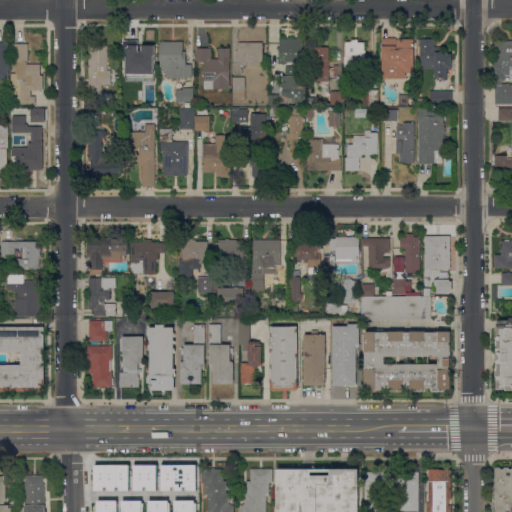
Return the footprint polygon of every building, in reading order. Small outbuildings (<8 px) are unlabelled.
[(304,38),(304,61),(287,61),(287,63),(280,63),(280,38),(304,38)] [(414,38),(414,72),(406,72),(406,78),(383,78),(383,38),(414,38)] [(351,41),(351,39),(358,39),(358,42),(364,42),(364,49),(366,49),(366,67),(345,67),(344,67),(344,56),(345,56),(345,41),(351,41)] [(435,39),(435,47),(440,47),(440,51),(443,51),(443,53),(452,53),(452,69),(448,69),(448,76),(435,76),(435,68),(419,68),(419,39),(435,39)] [(511,75),(505,75),(505,81),(502,81),(502,83),(510,83),(510,85),(511,84),(511,104),(496,104),(495,40),(511,40),(511,75)] [(139,68),(131,68),(131,63),(123,63),(123,41),(155,42),(155,73),(146,73),(146,63),(139,63),(139,68)] [(183,41),(183,51),(186,51),(186,64),(192,64),(193,77),(167,77),(167,67),(161,67),(161,41),(183,41)] [(9,79),(0,79),(0,42),(9,42),(9,79)] [(262,42),(262,63),(237,63),(237,42),(262,42)] [(13,68),(12,43),(28,43),(29,64),(41,63),(41,75),(43,75),(43,90),(31,90),(31,95),(35,95),(35,104),(11,104),(11,73),(16,73),(16,68),(13,68)] [(108,45),(108,70),(111,70),(111,83),(103,83),(103,90),(89,90),(89,45),(108,45)] [(329,47),(329,87),(321,87),(321,81),(315,81),(315,66),(309,66),(309,47),(329,47)] [(211,48),(212,58),(220,58),(219,48),(230,48),(231,60),(230,60),(230,86),(224,86),(224,89),(204,89),(203,61),(198,61),(197,48),(211,48)] [(342,65),(342,76),(333,76),(333,65),(342,65)] [(286,75),(286,66),(297,66),(297,75),(304,75),(304,87),(304,101),(293,101),(293,98),(290,98),(290,97),(286,97),(286,96),(282,96),(283,87),(278,86),(278,83),(283,83),(283,75),(286,75)] [(137,75),(137,99),(135,99),(135,103),(123,103),(123,75),(137,75)] [(245,76),(245,96),(233,96),(232,76),(245,76)] [(351,93),(346,93),(346,87),(344,87),(345,83),(346,83),(346,78),(365,78),(365,82),(367,83),(367,91),(364,91),(364,95),(351,95),(351,93)] [(194,87),(194,101),(176,101),(176,89),(183,89),(183,87),(194,87)] [(379,89),(379,105),(369,105),(369,89),(379,89)] [(452,90),(452,103),(430,104),(430,91),(452,90)] [(343,91),(343,104),(330,104),(330,91),(343,91)] [(279,94),(279,100),(277,100),(276,105),(269,105),(269,94),(279,94)] [(270,106),(280,106),(280,123),(269,123),(270,106)] [(194,107),(194,129),(180,129),(180,107),(194,107)] [(248,108),(248,122),(232,122),(233,108),(248,108)] [(305,118),(305,121),(304,121),(304,139),(282,139),(281,132),(290,132),(290,116),(293,116),(293,108),(304,108),(304,118),(305,118)] [(369,108),(369,117),(355,117),(355,108),(369,108)] [(443,126),(445,126),(445,132),(443,132),(443,150),(434,150),(434,163),(419,163),(419,108),(429,108),(429,109),(443,109),(443,126)] [(511,108),(511,120),(499,120),(499,108),(511,108)] [(384,120),(384,109),(398,109),(398,120),(384,120)] [(341,126),(337,126),(337,128),(334,128),(334,126),(329,126),(329,120),(328,120),(328,118),(329,118),(329,110),(341,110),(341,126)] [(102,123),(90,123),(90,111),(102,111),(102,116),(102,123)] [(266,113),(267,148),(264,148),(264,157),(267,157),(267,162),(264,162),(264,176),(253,176),(253,165),(251,165),(251,147),(252,147),(252,143),(249,143),(247,145),(244,145),(242,144),(240,138),(243,136),(242,127),(252,127),(251,113),(266,113)] [(210,115),(210,130),(196,130),(196,115),(210,115)] [(396,153),(396,124),(402,124),(402,122),(415,122),(415,126),(414,162),(412,162),(412,163),(407,163),(407,162),(404,162),(404,161),(400,161),(400,153),(396,153)] [(19,170),(16,170),(15,169),(13,169),(13,147),(28,148),(28,136),(16,136),(16,123),(36,123),(36,169),(20,169),(19,170)] [(155,186),(143,186),(143,164),(130,164),(130,131),(146,131),(146,124),(155,124),(155,186)] [(0,125),(8,125),(7,170),(6,170),(6,172),(2,172),(2,171),(0,171),(0,125)] [(172,128),(172,141),(160,141),(161,128),(172,128)] [(377,154),(371,154),(371,157),(365,157),(365,154),(362,154),(362,155),(360,155),(360,170),(345,170),(345,156),(347,156),(347,144),(353,144),(353,137),(355,137),(355,135),(364,135),(364,129),(371,129),(371,132),(377,132),(377,154)] [(127,135),(127,157),(122,157),(122,174),(106,174),(106,176),(92,176),(92,154),(89,154),(90,130),(106,130),(107,134),(106,136),(105,138),(102,137),(102,153),(115,153),(115,135),(127,135)] [(230,150),(228,150),(228,176),(221,177),(221,175),(217,175),(217,171),(203,172),(203,156),(204,156),(204,143),(216,143),(216,135),(230,135),(230,150)] [(308,170),(308,139),(313,139),(313,137),(334,137),(334,144),(339,144),(339,156),(341,156),(341,170),(308,170)] [(188,175),(163,175),(163,148),(161,148),(161,141),(188,141),(188,175)] [(511,150),(511,171),(495,171),(495,155),(508,155),(508,150),(511,150)] [(401,248),(401,236),(407,236),(407,233),(414,233),(414,236),(420,236),(419,272),(411,272),(411,276),(406,276),(406,272),(406,248),(401,248)] [(450,235),(450,269),(425,269),(424,235),(450,235)] [(359,236),(359,251),(361,251),(361,261),(353,261),(353,259),(336,259),(336,250),(332,250),(332,255),(325,255),(325,244),(330,244),(330,238),(336,238),(336,237),(359,236)] [(87,258),(87,237),(129,237),(129,255),(122,255),(122,262),(103,262),(103,269),(90,269),(90,258),(87,258)] [(384,252),(384,256),(389,256),(389,267),(369,267),(369,245),(362,245),(362,238),(389,238),(389,252),(384,252)] [(511,270),(508,270),(508,268),(501,268),(501,240),(511,240),(511,238),(511,270)] [(147,241),(147,239),(152,239),(152,242),(157,241),(157,242),(165,242),(165,252),(159,252),(159,259),(156,259),(157,273),(133,273),(133,241),(147,241)] [(209,262),(207,262),(207,263),(201,263),(201,268),(193,268),(193,277),(180,277),(180,259),(182,259),(182,239),(196,239),(196,241),(209,241),(209,262)] [(238,239),(238,244),(247,244),(247,259),(232,259),(232,262),(220,262),(219,239),(238,239)] [(281,239),(281,262),(274,262),(274,268),(263,268),(263,270),(254,270),(254,239),(281,239)] [(38,257),(39,266),(15,267),(14,257),(21,258),(21,247),(14,247),(14,253),(0,253),(0,240),(39,240),(39,257),(38,257)] [(321,274),(309,274),(309,261),(299,261),(299,256),(295,256),(295,245),(303,245),(303,242),(321,242),(321,274)] [(393,270),(403,270),(403,256),(393,256),(393,270)] [(448,271),(448,273),(449,273),(449,278),(450,278),(450,281),(452,281),(452,291),(450,291),(450,293),(445,293),(445,295),(436,295),(436,286),(435,286),(435,280),(437,280),(437,279),(440,279),(440,271),(448,271)] [(511,272),(511,285),(502,285),(502,272),(511,272)] [(233,287),(233,273),(248,273),(248,288),(244,288),(244,305),(219,305),(218,287),(233,287)] [(264,290),(252,290),(252,273),(264,273),(264,290)] [(24,274),(24,280),(39,280),(39,304),(41,304),(41,316),(16,316),(16,313),(18,313),(18,311),(16,311),(11,311),(11,301),(16,301),(16,298),(18,298),(18,290),(13,290),(13,289),(7,289),(7,274),(24,274)] [(213,276),(213,291),(199,292),(198,276),(213,276)] [(288,276),(300,276),(300,292),(303,292),(303,299),(301,299),(301,301),(289,302),(288,276)] [(116,292),(111,292),(111,299),(105,299),(105,303),(116,303),(116,315),(94,315),(95,309),(89,309),(90,277),(116,277),(116,292)] [(342,283),(344,283),(344,278),(345,278),(347,277),(350,277),(351,278),(353,278),(353,280),(355,280),(355,288),(359,288),(359,302),(352,302),(352,301),(338,301),(338,293),(337,293),(337,289),(338,289),(338,283),(342,283)] [(407,278),(407,280),(412,280),(412,290),(405,290),(405,293),(394,293),(394,278),(407,278)] [(373,281),(373,283),(374,283),(375,295),(363,295),(362,283),(364,283),(364,282),(373,281)] [(423,287),(431,287),(431,296),(423,296),(423,287)] [(174,291),(174,305),(159,305),(159,308),(151,308),(151,291),(174,291)] [(431,296),(432,318),(362,318),(362,297),(406,296),(420,296),(423,296),(431,296)] [(342,303),(342,304),(348,305),(347,314),(339,314),(339,311),(328,311),(328,302),(342,303)] [(511,390),(506,390),(506,388),(497,388),(497,376),(496,376),(496,368),(497,368),(497,361),(496,361),(496,352),(496,337),(496,329),(496,324),(498,324),(498,320),(510,320),(510,317),(511,317),(511,390)] [(239,318),(250,318),(250,335),(239,334),(239,318)] [(103,320),(104,331),(108,331),(108,340),(89,340),(89,320),(103,320)] [(113,320),(113,331),(104,331),(104,320),(113,320)] [(347,325),(347,323),(360,323),(360,346),(357,346),(357,385),(333,385),(333,325),(347,325)] [(149,339),(149,327),(156,327),(156,324),(165,324),(165,327),(174,327),(174,333),(175,333),(175,337),(174,337),(174,340),(175,340),(175,344),(174,344),(174,348),(175,348),(175,353),(174,353),(174,368),(176,368),(176,373),(176,377),(174,377),(175,377),(175,390),(164,390),(164,391),(162,391),(161,390),(151,390),(151,380),(158,380),(158,377),(150,377),(151,339),(149,339)] [(206,345),(205,345),(205,368),(202,368),(202,383),(181,383),(181,363),(182,363),(182,361),(185,361),(184,353),(182,353),(182,347),(184,347),(184,344),(194,344),(194,324),(206,324),(206,345)] [(234,383),(213,383),(213,368),(211,368),(211,363),(210,363),(209,324),(221,324),(222,344),(231,344),(231,347),(234,347),(234,353),(231,353),(231,361),(234,361),(234,383)] [(272,389),(271,326),(298,326),(298,389),(272,389)] [(0,391),(0,327),(45,327),(45,391),(0,391)] [(411,390),(411,388),(404,388),(404,390),(390,390),(390,388),(384,388),(384,390),(370,390),(370,388),(365,388),(365,331),(369,331),(369,329),(384,329),(384,331),(391,331),(391,329),(402,329),(402,331),(404,331),(404,332),(411,332),(411,329),(418,329),(418,331),(432,330),(432,329),(446,329),(446,331),(451,331),(451,352),(453,352),(453,358),(451,358),(451,388),(447,388),(447,390),(432,390),(432,388),(426,388),(426,390),(411,390)] [(326,334),(326,385),(305,385),(305,334),(326,334)] [(144,362),(139,363),(139,377),(140,377),(140,386),(119,386),(119,372),(124,372),(124,350),(121,350),(121,338),(123,338),(123,336),(144,336),(144,362)] [(258,365),(258,368),(255,368),(255,383),(242,383),(241,362),(249,362),(249,350),(243,350),(243,343),(250,343),(250,341),(260,341),(260,343),(262,343),(262,365),(258,365)] [(113,359),(110,359),(110,371),(113,371),(113,386),(110,386),(110,387),(107,387),(107,386),(106,386),(107,387),(101,387),(101,386),(99,386),(99,387),(96,387),(96,386),(94,386),(94,383),(93,383),(93,381),(94,381),(94,378),(93,378),(93,373),(91,373),(91,368),(90,368),(90,364),(91,364),(91,360),(87,360),(87,345),(113,345),(113,359)] [(106,490),(95,491),(95,463),(105,463),(106,490)] [(118,490),(108,490),(107,463),(118,463),(118,490)] [(131,490),(121,490),(120,463),(131,463),(131,490)] [(146,491),(135,491),(135,463),(145,463),(146,491)] [(159,491),(148,491),(148,464),(159,463),(159,491)] [(173,491),(163,491),(163,464),(173,463),(173,491)] [(187,491),(176,491),(176,464),(186,463),(187,491)] [(199,491),(188,491),(188,463),(198,463),(199,491)] [(511,511),(496,511),(496,492),(495,492),(495,483),(496,483),(496,481),(495,481),(495,478),(496,478),(496,467),(501,467),(501,468),(505,468),(505,467),(509,467),(509,468),(511,468),(511,511)] [(224,478),(227,478),(227,492),(230,492),(231,505),(235,505),(235,511),(208,511),(208,497),(207,497),(207,495),(206,495),(205,495),(205,485),(204,485),(204,482),(202,482),(202,473),(201,473),(201,471),(202,471),(202,469),(224,468),(224,478)] [(273,468),(273,482),(270,482),(270,494),(267,494),(267,511),(240,511),(241,504),(245,505),(245,492),(248,492),(248,480),(251,480),(251,468),(273,468)] [(360,468),(360,511),(278,511),(278,469),(360,468)] [(452,495),(453,495),(453,511),(427,511),(427,493),(428,493),(428,490),(427,490),(427,483),(428,483),(428,479),(427,479),(427,471),(430,471),(430,469),(440,468),(440,469),(452,469),(452,495)] [(387,471),(387,489),(380,489),(380,511),(365,511),(365,471),(387,471)] [(420,511),(401,511),(400,489),(395,489),(395,472),(419,471),(420,511)] [(0,511),(0,475),(5,475),(5,484),(6,484),(6,504),(10,505),(10,507),(13,507),(13,511),(0,511)] [(44,475),(44,484),(45,484),(45,497),(46,497),(45,511),(47,511),(25,511),(25,504),(26,475),(44,475)] [(123,511),(123,499),(144,499),(144,511),(123,511)] [(149,511),(149,499),(171,499),(171,511),(149,511)] [(176,511),(176,499),(196,499),(196,511),(176,511)] [(119,511),(97,511),(97,500),(119,500),(119,511)]
